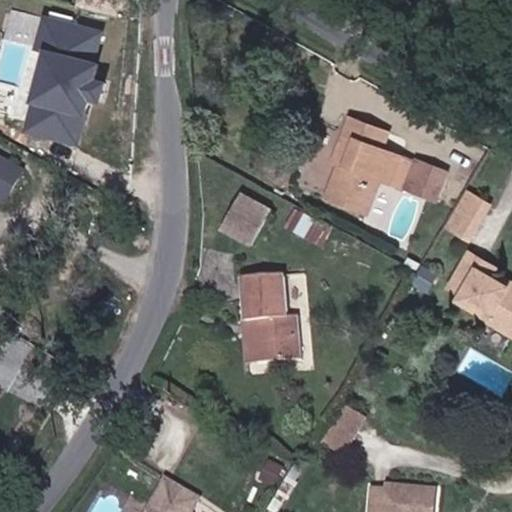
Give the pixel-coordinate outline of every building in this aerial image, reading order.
[(60,82),(94,91),(109,36),(73,27),(60,82)] [(453,178),(382,154),(388,135),(339,118),(331,137),(349,143),(340,169),(333,167),(320,206),(359,220),(374,179),(443,206),(453,178)] [(333,167),(340,169),(349,143),(331,137),(322,163),(333,167)] [(0,195),(12,202),(30,166),(0,151),(0,195)] [(463,182),(473,165),(459,158),(450,174),(463,182)] [(458,241),(479,205),(466,197),(445,234),(458,241)] [(234,200),(215,236),(250,255),(269,219),(234,200)] [(511,294),(506,291),(509,287),(479,271),(484,262),(470,254),(452,290),(465,297),(462,302),(492,317),(491,321),(511,331),(511,294)] [(421,297),(430,280),(416,272),(407,289),(421,297)] [(294,321),(282,322),(276,281),(236,286),(240,328),(252,327),(257,369),(297,364),(294,321)] [(246,370),(257,369),(252,327),(240,328),(246,370)] [(343,399),(323,435),(351,451),(372,415),(343,399)] [(267,498),(276,482),(253,470),(245,486),(267,498)] [(285,504),(287,501),(293,489),(285,485),(277,500),(285,504)] [(377,500),(363,499),(361,511),(426,511),(428,499),(378,495),(377,500)]
